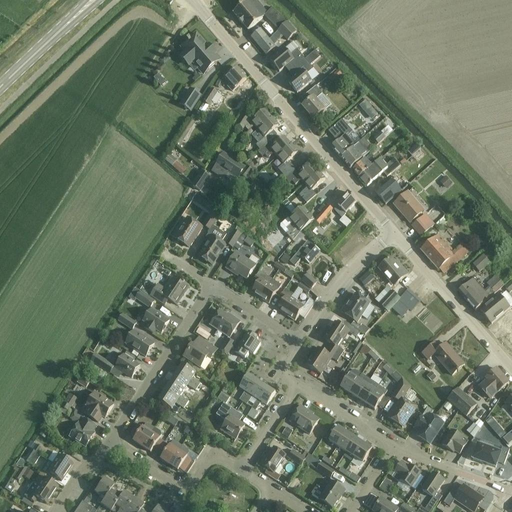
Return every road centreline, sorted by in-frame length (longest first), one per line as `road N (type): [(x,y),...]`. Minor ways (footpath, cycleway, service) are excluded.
road 1 (tertiary): [(393,234),(192,0)]
road 2 (residential): [(109,444),(210,288)]
road 3 (tertiary): [(511,369),(393,234)]
road 4 (residential): [(242,472),(210,461),(192,487),(179,490),(109,444)]
road 5 (residential): [(300,344),(334,292),(393,234)]
road 6 (residential): [(510,492),(394,446)]
road 7 (secondary): [(0,88),(88,3)]
